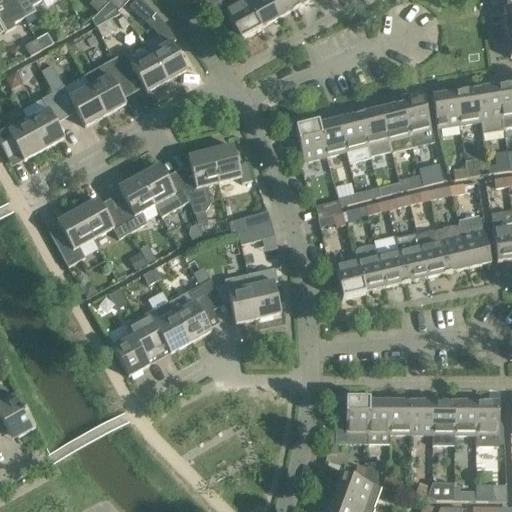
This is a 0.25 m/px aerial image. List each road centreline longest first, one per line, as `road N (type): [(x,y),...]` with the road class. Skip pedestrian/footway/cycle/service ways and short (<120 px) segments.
road 1 (residential): [(307,348),(290,221),(241,104)]
road 2 (residential): [(20,202),(227,80)]
road 3 (residential): [(133,413),(224,350),(230,379),(307,381)]
road 4 (residential): [(307,348),(499,332)]
road 5 (residential): [(241,104),(409,33)]
road 6 (residential): [(282,511),(302,441),(307,381)]
